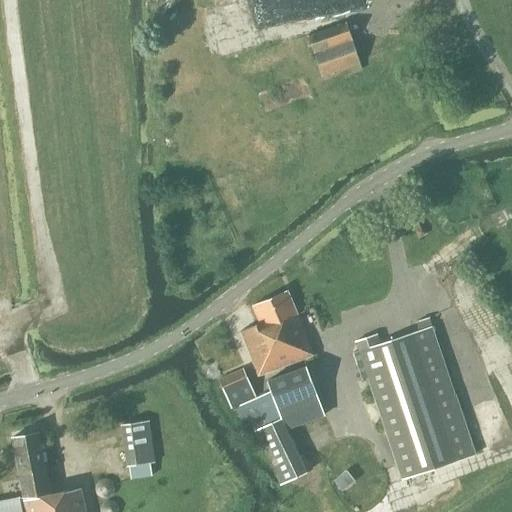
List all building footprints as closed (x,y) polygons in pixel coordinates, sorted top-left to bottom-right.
[(316,55),(353,41),(347,23),(309,36),(316,55)] [(324,76),(363,62),(355,44),(317,58),(324,76)] [(259,377),(314,356),(289,291),(252,307),(260,325),(241,332),(259,377)] [(360,351),(355,353),(358,364),(363,380),(369,378),(387,433),(404,484),(478,457),(469,433),(430,319),(417,323),(419,331),(380,344),(377,336),(357,343),(360,351)] [(287,430),(325,416),(308,366),(268,381),(278,407),(287,430)] [(239,425),(251,420),(264,414),(244,369),(220,381),(239,425)] [(264,414),(251,420),(281,486),(308,474),(287,430),(278,407),(264,414)] [(132,479),(154,475),(156,475),(154,462),(157,462),(151,421),(122,425),(128,466),(129,466),(132,479)] [(52,494),(40,433),(39,432),(12,437),(22,498),(20,498),(19,497),(0,500),(0,511),(86,511),(83,491),(52,494)] [(377,475),(377,474),(377,467),(374,461),(371,454),(366,449),(360,445),(355,443),(349,441),(342,441),(335,442),(331,444),(325,447),(320,451),(316,456),(313,462),(311,468),(311,475),(311,482),(313,487),(317,493),(320,498),(326,502),(330,505),(336,507),(343,508),(350,507),(355,506),(362,502),(368,498),(371,493),(375,487),(376,482),(377,475)] [(105,497),(107,497),(109,497),(110,496),(111,495),(112,494),(113,492),(113,491),(113,489),(113,488),(113,486),(112,485),(111,484),(110,483),(109,482),(108,481),(106,481),(105,481),(104,481),(102,482),(101,482),(100,484),(99,485),(98,486),(98,487),(98,489),(98,490),(98,492),(99,493),(100,494),(101,496),(102,496),(104,497),(105,497)] [(118,511),(118,509),(118,508),(117,507),(117,506),(116,505),(115,504),(113,503),(112,503),(111,503),(109,503),(107,504),(106,505),(105,506),(104,507),(103,508),(103,509),(103,511),(118,511)]
